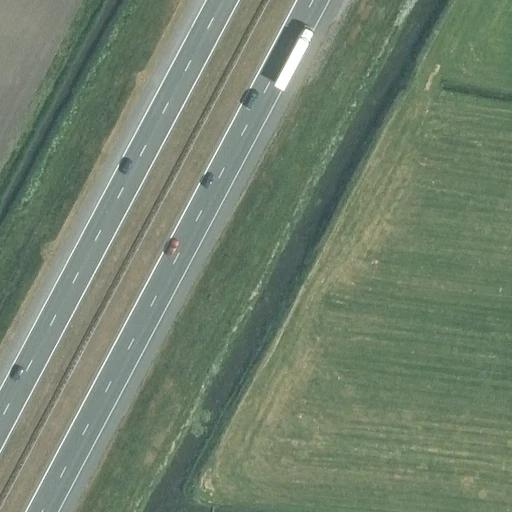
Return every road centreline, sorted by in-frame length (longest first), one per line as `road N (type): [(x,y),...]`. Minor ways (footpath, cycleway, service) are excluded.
road 1 (motorway): [(42,511),(313,0)]
road 2 (motorway): [(223,0),(0,425)]
